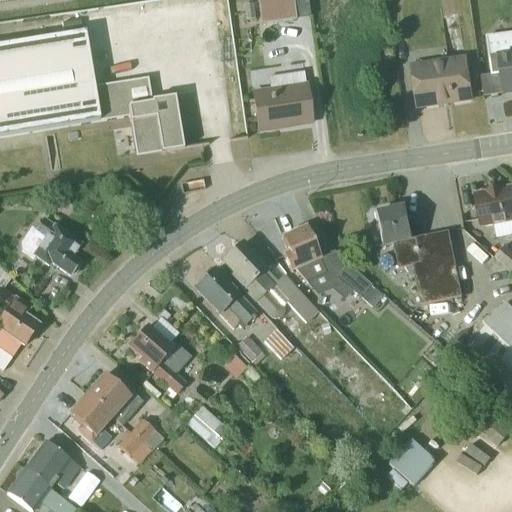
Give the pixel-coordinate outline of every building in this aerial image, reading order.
[(298,25),(294,0),(282,0),(259,3),(262,29),(298,25)] [(294,0),(297,16),(307,15),(305,0),(294,0)] [(0,49),(0,140),(128,120),(135,160),(181,153),(173,100),(150,103),(147,83),(91,92),(82,36),(0,49)] [(483,100),(511,95),(511,43),(511,36),(485,40),(491,78),(481,79),(483,100)] [(415,110),(470,104),(465,60),(410,67),(415,110)] [(311,127),(304,75),(271,80),(272,89),(250,92),(255,134),(311,127)] [(220,142),(208,144),(210,163),(230,161),(229,150),(221,150),(220,142)] [(511,190),(472,198),(479,233),(493,230),(496,242),(511,238),(511,190)] [(450,234),(410,242),(404,211),(375,216),(381,251),(393,249),(397,272),(403,270),(406,285),(415,284),(420,307),(462,299),(450,234)] [(30,231),(16,253),(32,263),(33,261),(48,271),(50,267),(72,281),(80,268),(71,262),(79,249),(40,224),(34,233),(30,231)] [(317,299),(331,292),(343,302),(351,293),(373,311),(383,298),(332,255),(318,260),(305,230),(279,241),(286,258),(283,259),(289,274),(296,274),(317,299)] [(276,283),(241,247),(222,266),(232,275),(228,279),(269,321),(285,306),(306,327),(318,315),(281,278),(276,283)] [(511,255),(505,249),(495,262),(511,275),(511,255)] [(257,318),(213,273),(194,292),(232,332),(237,328),(242,333),(257,318)] [(0,316),(1,318),(0,319),(0,373),(2,374),(21,347),(23,348),(37,328),(23,318),(27,312),(10,300),(14,294),(0,284),(0,316)] [(511,316),(508,312),(465,357),(511,401),(511,316)] [(128,348),(141,360),(137,365),(176,399),(185,388),(160,366),(171,353),(144,329),(128,348)] [(292,351),(275,334),(263,345),(279,363),(292,351)] [(263,359),(245,340),(235,350),(253,369),(263,359)] [(245,372),(233,359),(222,369),(235,382),(245,372)] [(102,379),(85,398),(112,421),(121,429),(142,405),(118,385),(114,390),(102,379)] [(112,421),(85,398),(67,418),(79,429),(76,433),(99,453),(110,442),(100,434),(112,421)] [(194,405),(178,423),(184,429),(202,445),(219,426),(194,405)] [(176,439),(184,429),(178,423),(165,412),(156,421),(176,439)] [(489,417),(476,431),(497,449),(510,434),(489,417)] [(142,423),(129,437),(148,454),(160,440),(142,423)] [(148,454),(129,437),(118,449),(136,466),(148,454)] [(467,460),(486,477),(504,458),(485,441),(467,460)] [(434,466),(409,444),(388,467),(413,489),(434,466)] [(45,445),(23,473),(46,490),(50,492),(54,487),(63,494),(80,471),(45,445)] [(125,474),(110,460),(102,468),(118,482),(125,474)] [(46,490),(23,473),(6,496),(27,511),(75,511),(50,492),(46,490)] [(97,486),(87,478),(75,494),(85,502),(97,486)]
